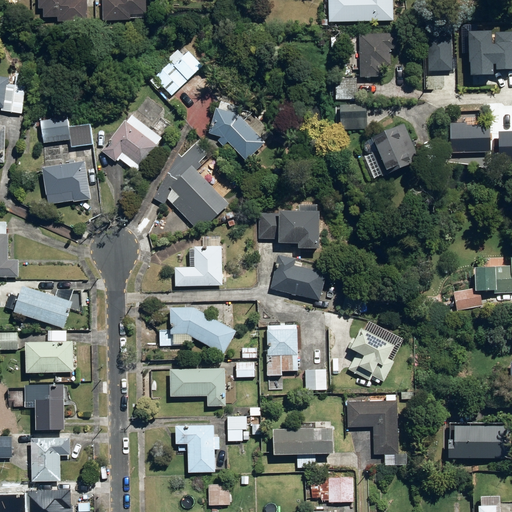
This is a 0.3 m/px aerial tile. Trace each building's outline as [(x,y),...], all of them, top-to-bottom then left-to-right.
[(46,8),(47,17),(61,17),(61,22),(91,21),(90,0),(41,0),(42,9),(46,8)] [(105,0),(107,21),(134,19),(134,14),(150,13),(148,0),(105,0)] [(331,0),(332,22),(396,20),(395,0),(331,0)] [(496,72),(495,31),(474,32),(474,72),(496,72)] [(399,33),(362,34),(363,77),(386,77),(386,66),(394,66),(394,49),(400,49),(399,33)] [(507,50),(499,50),(500,69),(511,68),(511,40),(507,41),(507,50)] [(165,85),(174,95),(206,65),(192,50),(186,54),(180,47),(170,57),(175,61),(153,81),(160,90),(165,85)] [(28,87),(12,85),(12,77),(0,75),(0,109),(7,110),(25,112),(28,87)] [(360,96),(361,78),(343,78),(343,96),(360,96)] [(229,145),(234,141),(251,159),(270,142),(242,113),(243,105),(220,101),(217,123),(212,127),(229,145)] [(367,128),(368,105),(352,104),(351,128),(367,128)] [(45,142),(72,138),(73,147),(95,144),(94,134),(92,115),(42,121),(45,142)] [(165,138),(136,116),(131,121),(128,119),(104,150),(120,162),(123,158),(140,172),(144,167),(146,168),(162,147),(160,145),(165,138)] [(409,123),(380,135),(393,169),(401,165),(403,169),(421,163),(418,156),(420,155),(418,149),(425,146),(421,137),(415,139),(409,123)] [(483,124),(454,124),(454,152),(493,151),(493,130),(483,130),(483,124)] [(511,130),(503,130),(503,161),(511,160),(511,130)] [(166,205),(169,198),(202,232),(232,205),(197,165),(213,150),(203,139),(185,156),(181,154),(156,199),(166,205)] [(87,161),(45,167),(50,204),(93,198),(87,161)] [(262,212),(262,214),(260,239),(283,240),(283,242),(303,243),(303,248),(326,249),(328,210),(322,210),(322,202),(304,201),(303,209),(284,208),(284,213),(262,212)] [(0,276),(9,277),(22,278),(22,259),(10,258),(11,221),(0,220),(0,276)] [(226,285),(226,245),(222,245),(222,236),(205,236),(205,246),(192,246),(192,267),(179,267),(179,285),(226,285)] [(331,267),(281,255),(273,289),(324,300),(331,267)] [(511,265),(479,265),(478,287),(455,291),(459,311),(488,306),(485,291),(511,291),(511,265)] [(25,284),(21,296),(11,293),(7,307),(17,310),(67,326),(75,300),(25,284)] [(173,307),(174,330),(163,330),(163,345),(183,345),(183,343),(196,343),(196,337),(227,352),(239,331),(194,306),(173,307)] [(302,325),(270,325),(270,375),(286,375),(286,370),(301,370),(302,325)] [(399,346),(365,327),(359,337),(356,335),(349,347),(357,351),(349,366),(383,385),(398,358),(394,356),(399,346)] [(76,339),(68,339),(68,329),(49,329),(49,339),(29,339),(29,370),(76,370),(76,339)] [(20,332),(1,332),(0,348),(20,348),(20,332)] [(259,348),(244,348),(244,358),(258,358),(259,348)] [(258,362),(239,362),(238,377),(257,377),(258,362)] [(233,379),(228,379),(228,368),(173,367),(173,395),(210,395),(210,405),(228,405),(228,387),(233,387),(233,379)] [(329,369),(308,369),(307,389),(329,390),(329,369)] [(449,373),(428,373),(428,388),(449,387),(449,373)] [(15,406),(40,406),(40,427),(68,427),(68,382),(39,382),(27,382),(27,386),(10,386),(11,399),(15,399),(15,406)] [(402,391),(402,400),(417,400),(417,391),(402,391)] [(400,417),(400,400),(400,393),(388,393),(388,400),(350,401),(351,427),(376,426),(377,453),(387,453),(387,465),(409,465),(409,453),(401,453),(400,417)] [(249,417),(231,416),(230,441),(244,441),(244,439),(251,439),(251,429),(249,429),(249,417)] [(217,426),(180,424),(179,449),(191,450),(190,471),(217,473),(218,449),(222,449),(223,437),(217,436),(217,426)] [(511,425),(460,424),(459,438),(453,438),(452,457),(468,458),(511,459),(511,425)] [(279,454),(299,453),(299,467),(319,467),(318,453),(339,453),(339,427),(279,428),(279,454)] [(0,436),(0,456),(14,457),(14,436),(0,436)] [(64,479),(64,454),(74,454),(74,436),(34,436),(34,441),(34,479),(64,479)] [(314,497),(322,496),(322,502),(356,501),(356,495),(355,476),(314,477),(314,497)] [(232,484),(211,484),(211,505),(232,505),(232,484)] [(0,511),(75,511),(76,489),(29,488),(29,499),(0,499),(0,511)] [(505,511),(506,496),(485,496),(484,511),(505,511)]
